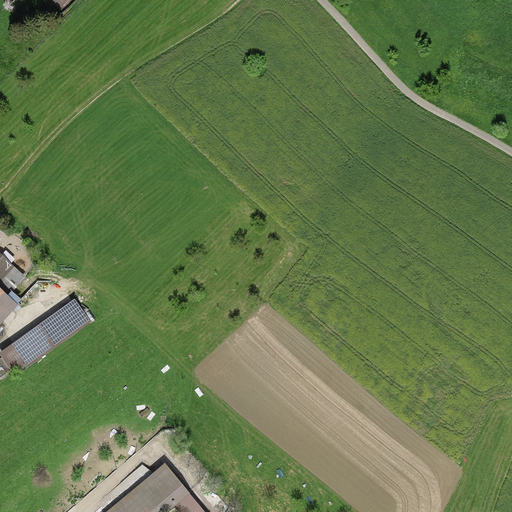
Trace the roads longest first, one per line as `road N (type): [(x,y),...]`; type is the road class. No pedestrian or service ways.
road 1 (track): [(0,195),(96,95),(237,0)]
road 2 (unclassified): [(321,0),(409,94),(511,153)]
